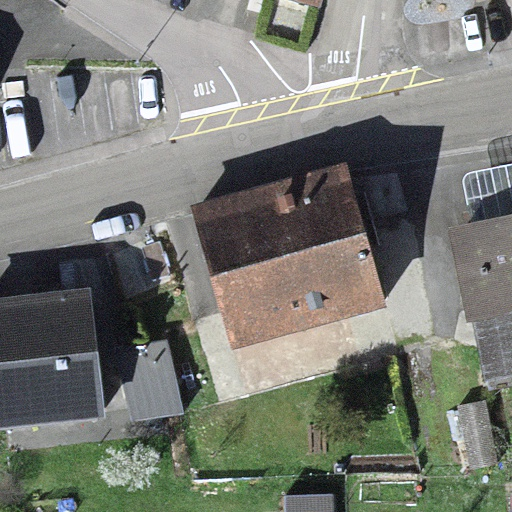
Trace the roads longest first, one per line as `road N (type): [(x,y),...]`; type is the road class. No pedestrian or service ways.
road 1 (residential): [(243,128),(42,218),(0,222)]
road 2 (residential): [(100,0),(145,26),(243,128)]
road 3 (residential): [(511,81),(358,108)]
